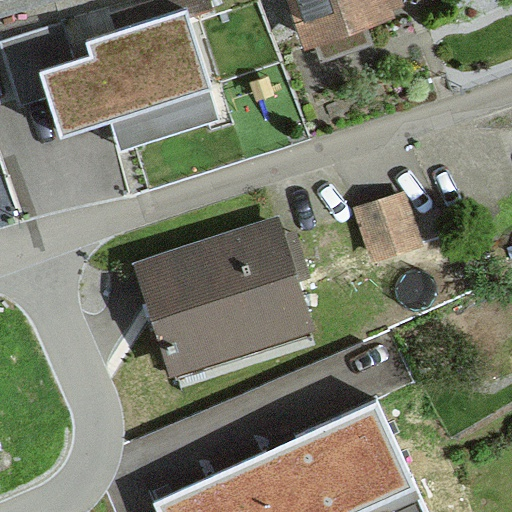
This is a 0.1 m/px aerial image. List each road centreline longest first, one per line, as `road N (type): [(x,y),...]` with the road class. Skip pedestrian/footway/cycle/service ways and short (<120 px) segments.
road 1 (residential): [(511,87),(28,249)]
road 2 (residential): [(28,249),(97,432),(89,472),(61,499),(32,511)]
